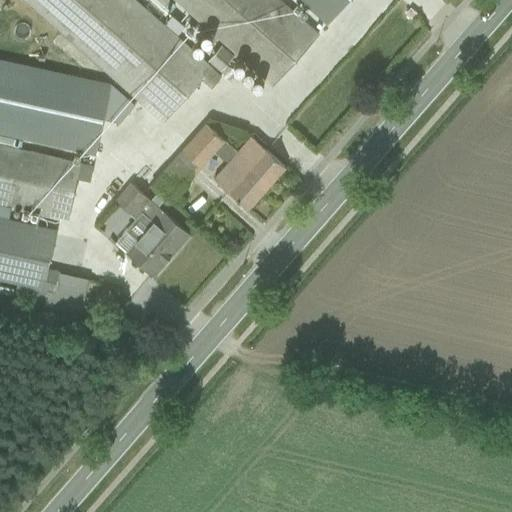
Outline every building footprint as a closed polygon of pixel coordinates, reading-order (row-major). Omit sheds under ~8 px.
[(128,0),(24,0),(113,77),(155,123),(194,80),(208,93),(218,82),(128,0)] [(273,0),(170,0),(269,85),(313,34),(273,0)] [(305,0),(327,19),(343,0),(305,0)] [(213,48),(200,54),(206,65),(219,59),(213,48)] [(113,77),(0,52),(0,132),(96,154),(113,77)] [(166,186),(217,132),(198,114),(147,169),(166,186)] [(248,208),(286,165),(253,136),(215,178),(248,208)] [(0,154),(0,208),(63,223),(76,172),(0,154)] [(152,276),(190,234),(135,184),(97,226),(152,276)] [(0,226),(0,290),(34,299),(48,238),(0,226)]
